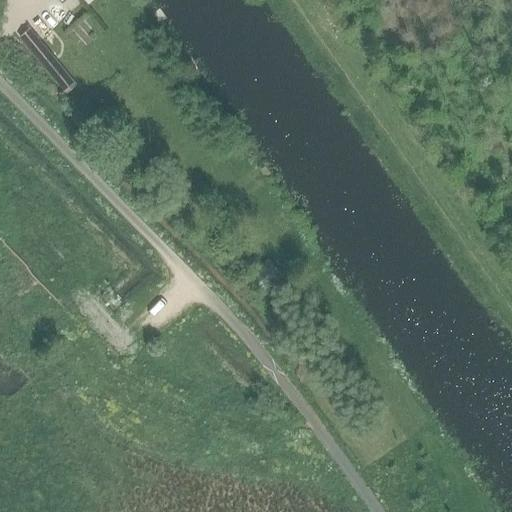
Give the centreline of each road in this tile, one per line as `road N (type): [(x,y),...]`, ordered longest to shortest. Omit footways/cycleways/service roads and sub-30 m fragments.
road 1 (track): [(342,464),(188,437),(140,405),(0,243)]
road 2 (unclassified): [(281,378),(0,85)]
